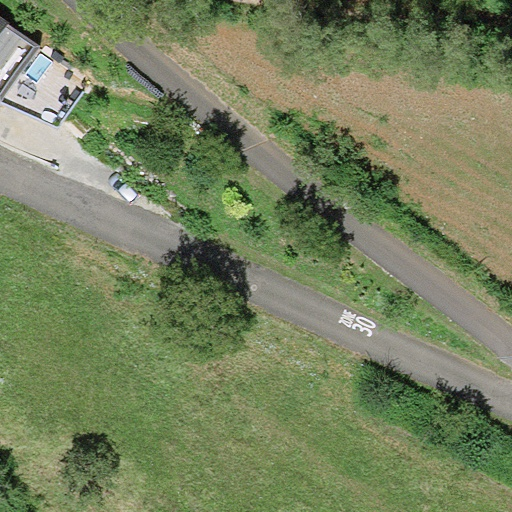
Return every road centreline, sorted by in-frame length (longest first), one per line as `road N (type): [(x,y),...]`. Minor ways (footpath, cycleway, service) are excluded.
road 1 (residential): [(66,0),(257,164),(511,354)]
road 2 (residential): [(511,391),(382,350),(0,172)]
road 3 (track): [(511,23),(295,0)]
